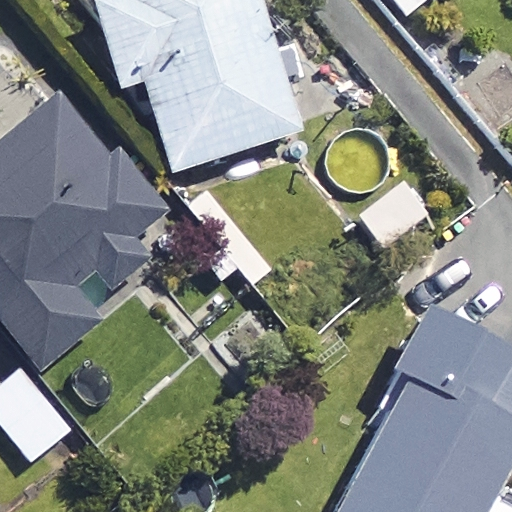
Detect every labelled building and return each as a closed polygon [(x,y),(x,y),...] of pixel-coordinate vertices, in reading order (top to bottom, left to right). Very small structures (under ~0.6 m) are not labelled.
[(295,128),(251,0),(83,0),(113,86),(135,78),(167,171),(295,128)] [(384,0),(395,13),(411,0),(384,0)] [(99,160),(47,94),(0,131),(0,330),(30,368),(83,326),(75,317),(140,265),(120,241),(158,211),(111,151),(99,160)] [(437,234),(408,182),(350,214),(379,265),(437,234)] [(511,434),(511,354),(418,302),(383,366),(398,374),(321,511),(511,511),(511,492),(488,479),(511,434)] [(71,425),(21,365),(0,382),(0,430),(25,462),(71,425)]
